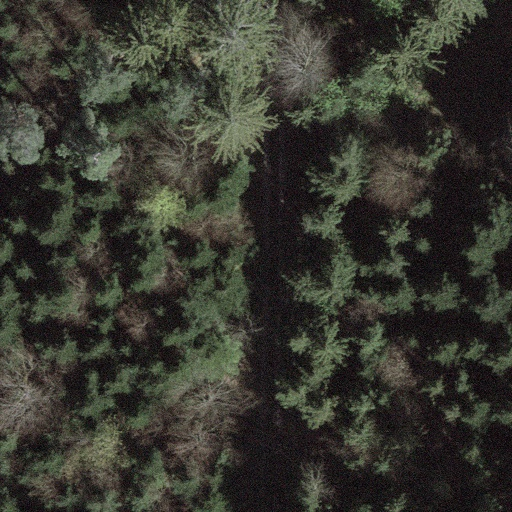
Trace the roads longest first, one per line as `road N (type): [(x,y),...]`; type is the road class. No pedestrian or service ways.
road 1 (track): [(456,0),(438,19),(287,511)]
road 2 (track): [(269,0),(275,511)]
